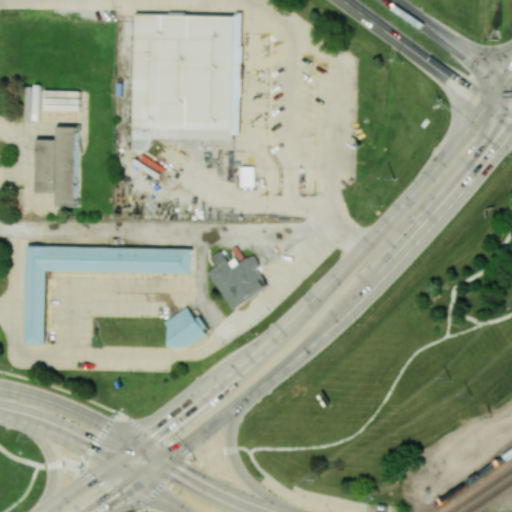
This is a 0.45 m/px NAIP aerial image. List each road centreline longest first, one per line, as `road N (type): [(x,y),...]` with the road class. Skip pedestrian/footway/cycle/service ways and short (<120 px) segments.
road 1 (primary): [(511,65),(401,209),(277,333),(46,511)]
road 2 (primary): [(99,511),(259,389),(404,248),(511,126)]
road 3 (primary): [(344,0),(511,122)]
road 4 (primary): [(167,463),(77,412),(0,387)]
road 5 (primary): [(0,413),(58,432),(141,483)]
road 6 (primary): [(511,84),(393,0)]
road 7 (primary): [(292,511),(235,466),(230,431),(240,404)]
